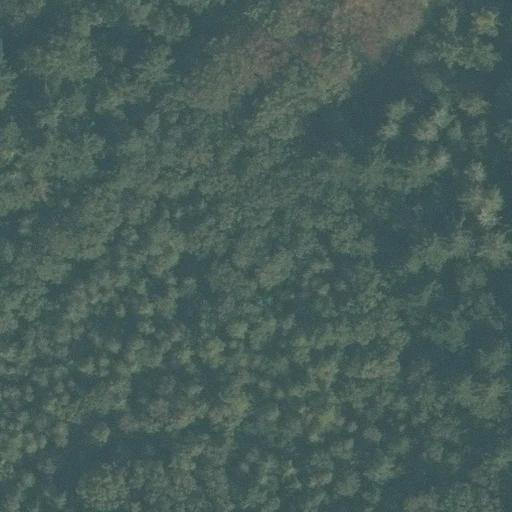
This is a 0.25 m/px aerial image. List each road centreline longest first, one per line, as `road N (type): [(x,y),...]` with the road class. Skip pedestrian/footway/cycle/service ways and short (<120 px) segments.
road 1 (track): [(0,313),(233,110)]
road 2 (track): [(233,110),(347,0)]
